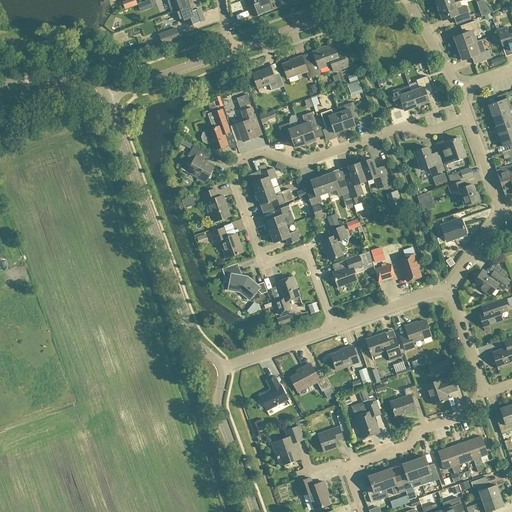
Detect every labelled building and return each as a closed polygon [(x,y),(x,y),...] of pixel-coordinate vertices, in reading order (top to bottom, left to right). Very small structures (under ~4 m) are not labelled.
[(172,0),(167,2),(171,13),(175,12),(192,5),(190,0),(172,0)] [(251,0),(253,5),(249,7),(253,18),(280,8),(276,0),(251,0)] [(433,0),(437,10),(453,4),(451,0),(433,0)] [(149,1),(136,6),(139,14),(152,9),(149,1)] [(453,4),(437,10),(441,22),(452,18),(455,25),(469,20),(465,7),(461,9),(459,2),(453,4)] [(192,5),(175,12),(179,23),(185,21),(187,27),(203,21),(200,11),(195,13),(192,5)] [(481,17),(488,15),(486,9),(478,11),(481,17)] [(456,49),(475,42),(473,36),(479,34),(475,22),(461,26),(464,34),(452,38),(456,49)] [(511,51),(511,34),(508,35),(506,28),(495,32),(501,47),(507,45),(510,52),(511,51)] [(162,44),(179,38),(176,29),(159,35),(162,44)] [(480,40),(475,42),(456,49),(460,61),(472,57),(475,65),(490,59),(487,51),(484,52),(480,40)] [(309,64),(314,77),(320,75),(318,70),(330,66),(332,73),(346,68),(341,53),(335,55),(332,46),(312,53),(315,63),(309,64)] [(314,77),(309,64),(304,67),(300,57),(292,60),(293,61),(281,65),(286,79),(304,73),(307,80),(314,77)] [(269,68),(251,75),(256,89),(268,85),(270,92),(283,87),(278,74),(272,76),(269,68)] [(355,75),(347,77),(349,84),(357,81),(355,75)] [(393,87),(388,75),(382,78),(387,90),(393,87)] [(410,92),(416,107),(428,103),(425,95),(431,93),(426,77),(415,81),(418,90),(410,92)] [(357,82),(346,86),(350,98),(361,94),(357,82)] [(315,84),(309,87),(312,95),(318,93),(315,84)] [(408,87),(399,90),(389,94),(395,109),(401,106),(403,112),(416,107),(410,92),(408,87)] [(239,109),(249,105),(246,96),(235,100),(239,109)] [(318,105),(315,97),(310,99),(312,107),(318,105)] [(491,118),(508,112),(510,111),(506,99),(487,106),(491,118)] [(352,103),(342,107),(336,109),(337,114),(343,131),(354,127),(351,120),(357,118),(352,103)] [(243,123),(235,126),(242,143),(255,138),(252,130),(257,128),(250,109),(239,113),(243,123)] [(202,135),(201,138),(202,142),(205,144),(209,142),(212,151),(227,146),(223,136),(229,134),(221,110),(211,114),(216,127),(205,132),(206,133),(202,135)] [(330,111),(325,113),(320,115),(325,130),(331,128),(333,134),(343,131),(337,114),(332,116),(330,111)] [(511,121),(508,112),(491,118),(494,127),(511,121)] [(294,116),(293,116),(304,145),(315,141),(310,128),(316,126),(311,113),(300,117),(303,125),(298,127),(294,116)] [(265,114),(258,117),(261,124),(267,122),(265,114)] [(304,145),(293,116),(290,117),(288,122),(289,123),(277,127),(281,138),(289,135),(293,149),(304,145)] [(511,131),(511,122),(511,121),(494,127),(498,137),(511,131)] [(511,131),(498,137),(502,148),(508,146),(510,151),(511,150),(511,131)] [(264,137),(240,146),(244,156),(268,147),(264,137)] [(458,138),(437,146),(443,165),(464,158),(458,138)] [(192,161),(185,173),(196,179),(195,180),(204,185),(214,167),(195,156),(198,150),(192,146),(186,158),(192,161)] [(427,148),(413,152),(420,171),(428,168),(431,176),(442,172),(437,158),(431,160),(427,148)] [(371,159),(360,163),(366,181),(373,179),(376,190),(388,186),(382,168),(375,170),(371,159)] [(272,169),(266,171),(264,166),(259,167),(257,162),(252,163),(255,173),(246,177),(249,185),(251,184),(255,194),(271,188),(269,181),(275,178),(272,169)] [(360,163),(346,168),(350,179),(343,181),(348,194),(350,199),(354,198),(362,195),(358,184),(366,181),(360,163)] [(499,170),(499,172),(495,173),(502,192),(511,190),(511,191),(511,167),(499,170)] [(459,173),(462,180),(471,176),(469,170),(459,173)] [(332,173),(320,177),(326,194),(335,191),(337,197),(343,195),(348,194),(343,181),(336,183),(332,173)] [(326,194),(320,177),(309,182),(312,192),(305,194),(315,220),(323,217),(318,205),(321,204),(318,197),(326,194)] [(476,194),(474,195),(471,185),(465,188),(462,182),(448,187),(451,197),(459,195),(463,206),(469,204),(469,206),(477,203),(479,202),(479,201),(476,194)] [(274,195),(271,188),(255,194),(259,206),(270,202),(272,208),(292,201),(288,190),(274,195)] [(213,190),(200,194),(203,204),(206,203),(213,223),(229,217),(221,197),(216,198),(213,190)] [(303,190),(296,193),(298,199),(305,197),(303,190)] [(354,198),(350,199),(350,200),(350,201),(352,207),(353,207),(355,213),(362,211),(360,204),(357,205),(354,198)] [(268,233),(285,227),(283,219),(290,216),(286,207),(274,211),(276,217),(264,221),(268,233)] [(338,227),(334,215),(326,218),(329,229),(338,227)] [(356,220),(345,224),(348,231),(359,227),(356,220)] [(459,220),(440,227),(445,242),(464,235),(459,220)] [(435,223),(429,226),(433,237),(439,235),(435,223)] [(288,234),(285,227),(268,233),(272,244),(284,240),(286,246),(299,241),(295,232),(288,234)] [(330,238),(319,242),(322,249),(323,249),(328,261),(342,256),(337,242),(346,238),(342,227),(328,232),(330,238)] [(223,229),(209,234),(212,243),(218,241),(225,259),(242,253),(235,235),(226,238),(223,229)] [(380,248),(369,252),(373,264),(384,261),(380,248)] [(401,270),(406,283),(420,278),(416,268),(418,267),(414,255),(397,261),(400,271),(401,270)] [(347,268),(331,274),(337,288),(356,281),(353,271),(362,267),(357,256),(345,261),(347,268)] [(450,258),(445,262),(449,268),(454,265),(450,258)] [(236,265),(221,270),(224,280),(225,279),(228,280),(226,291),(239,293),(249,301),(257,292),(260,295),(266,293),(262,283),(256,286),(246,278),(241,277),(236,265)] [(377,283),(394,278),(390,266),(374,271),(377,283)] [(481,271),(472,285),(490,297),(496,287),(502,291),(508,282),(505,280),(508,277),(506,272),(501,269),(498,266),(490,278),(481,271)] [(280,298),(273,300),(278,316),(290,312),(287,302),(298,298),(295,290),(296,290),(292,278),(275,283),(280,298)] [(482,314),(478,315),(482,329),(501,322),(498,313),(506,310),(502,300),(491,304),(480,308),(482,314)] [(253,303),(246,312),(249,315),(255,313),(259,308),(253,303)] [(314,309),(301,311),(303,329),(316,327),(314,309)] [(287,316),(275,320),(278,327),(289,323),(287,316)] [(406,336),(399,338),(404,352),(413,348),(412,344),(430,337),(425,321),(413,325),(412,324),(403,327),(406,336)] [(384,334),(364,341),(370,357),(385,352),(389,362),(401,358),(394,339),(387,341),(384,334)] [(505,350),(491,354),(496,368),(511,362),(511,353),(511,352),(511,339),(502,342),(505,350)] [(344,351),(329,356),(335,371),(357,363),(351,347),(344,350),(344,351)] [(419,359),(411,362),(413,370),(421,367),(419,359)] [(300,372),(289,379),(297,393),(316,383),(321,393),(330,388),(321,371),(314,375),(309,365),(299,370),(300,372)] [(399,369),(394,371),(396,376),(401,374),(410,371),(408,366),(399,369)] [(371,386),(369,381),(365,369),(357,372),(362,388),(371,386)] [(379,382),(375,370),(367,373),(371,385),(379,382)] [(255,402),(254,406),(257,410),(259,411),(264,409),(266,412),(287,400),(279,386),(279,387),(273,377),(265,381),(270,391),(258,398),(260,400),(255,402)] [(439,381),(424,386),(427,394),(428,394),(432,406),(446,401),(444,394),(448,393),(448,394),(456,391),(452,378),(440,382),(439,381)] [(384,391),(382,385),(374,388),(376,394),(384,391)] [(414,386),(402,391),(405,398),(389,403),(394,417),(406,413),(407,414),(415,412),(411,402),(419,399),(414,386)] [(362,403),(350,407),(354,417),(353,418),(361,439),(378,433),(373,418),(380,416),(375,402),(373,397),(368,399),(365,390),(358,392),(362,402),(362,403)] [(511,431),(511,415),(509,406),(498,410),(499,412),(493,414),(501,435),(511,431)] [(336,424),(338,428),(317,436),(323,453),(337,448),(335,442),(342,439),(341,439),(349,436),(344,421),(342,415),(338,416),(340,422),(336,424)] [(287,439),(270,444),(274,453),(275,453),(279,467),(299,460),(293,444),(302,441),(297,427),(284,432),(287,439)] [(469,441),(478,466),(482,465),(479,458),(487,456),(480,437),(469,441)] [(511,448),(509,440),(503,442),(506,452),(511,449),(511,448)] [(469,441),(459,445),(465,463),(472,461),(474,467),(478,466),(469,441)] [(465,463),(459,445),(448,449),(457,474),(460,472),(458,466),(465,463)] [(457,474),(448,449),(437,453),(443,471),(451,468),(453,475),(457,474)] [(424,457),(412,461),(421,486),(438,480),(434,467),(428,469),(424,457)] [(405,477),(400,479),(404,492),(421,486),(412,461),(401,465),(405,477)] [(390,469),(379,473),(384,490),(390,488),(393,496),(404,492),(400,479),(399,477),(393,479),(390,469)] [(384,490),(379,473),(367,477),(371,489),(366,491),(370,504),(382,500),(379,492),(384,490)] [(453,475),(450,476),(453,483),(459,481),(457,474),(453,475)] [(481,502),(499,496),(495,486),(483,490),(481,486),(487,484),(485,478),(470,483),(472,489),(476,488),(481,502)] [(309,479),(294,484),(299,497),(307,494),(313,511),(328,505),(326,497),(327,497),(322,483),(312,487),(309,479)] [(467,482),(458,485),(461,492),(469,489),(467,482)] [(457,486),(451,489),(453,496),(459,493),(457,486)] [(499,496),(481,502),(484,511),(490,511),(503,507),(499,496)] [(443,511),(455,511),(456,511),(462,510),(458,499),(446,503),(448,509),(443,511)] [(419,505),(417,500),(409,503),(411,508),(419,505)]
